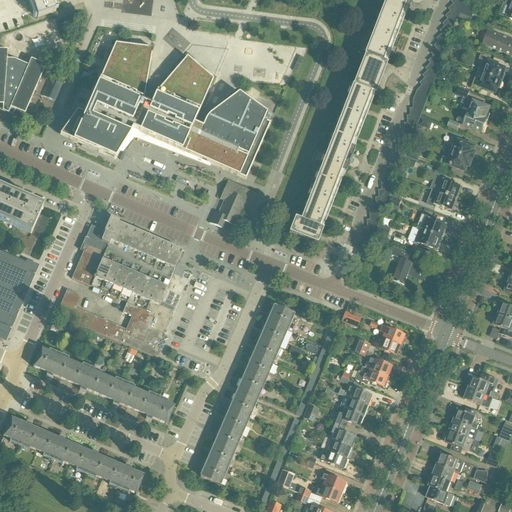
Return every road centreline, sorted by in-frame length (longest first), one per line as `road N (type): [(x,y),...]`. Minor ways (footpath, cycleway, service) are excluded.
road 1 (residential): [(333,288),(443,0)]
road 2 (residential): [(174,458),(233,349),(267,263)]
road 3 (residential): [(8,386),(94,190)]
road 4 (tertiary): [(373,511),(445,334)]
road 5 (residential): [(267,263),(94,190)]
road 6 (tertiary): [(445,334),(511,160)]
road 7 (residential): [(174,458),(8,386)]
road 8 (unknown): [(106,195),(126,162),(208,193)]
road 9 (residential): [(445,334),(333,288)]
